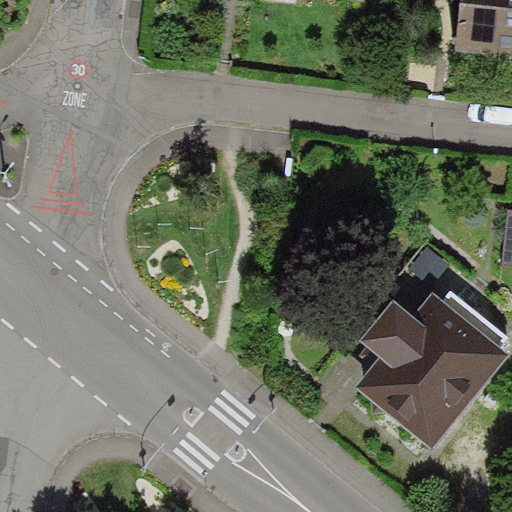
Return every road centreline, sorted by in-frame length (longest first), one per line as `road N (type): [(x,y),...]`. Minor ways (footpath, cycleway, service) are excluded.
road 1 (residential): [(511,141),(79,87)]
road 2 (secondary): [(39,288),(204,420),(302,511)]
road 3 (residential): [(39,288),(6,511)]
road 4 (residential): [(39,288),(79,87)]
